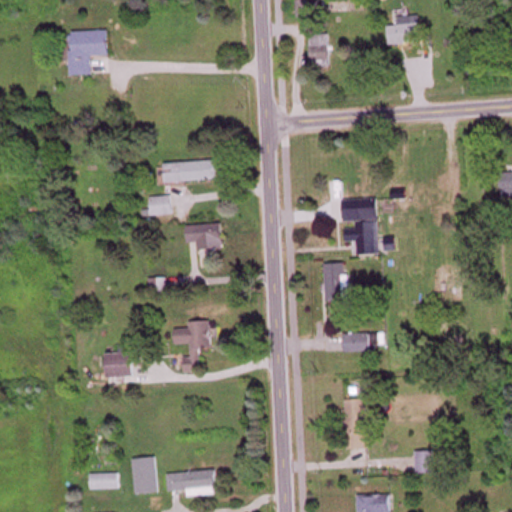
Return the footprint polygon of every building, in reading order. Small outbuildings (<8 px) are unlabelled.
[(400,18),(401,26),(391,27),(392,47),(424,44),(422,17),(400,18)] [(114,56),(113,31),(73,32),(74,77),(97,76),(96,57),(114,56)] [(314,67),(333,67),(333,36),(314,36),(314,67)] [(221,162),(169,164),(169,183),(222,181),(221,162)] [(454,180),(412,179),(411,203),(419,203),(419,214),(431,215),(431,203),(454,203),(454,180)] [(177,215),(175,197),(154,199),(155,217),(177,215)] [(353,258),(374,257),(373,222),(381,222),(381,200),(364,201),(364,227),(352,227),(353,258)] [(191,226),(192,244),(203,244),(203,251),(227,251),(227,226),(191,226)] [(330,266),(330,302),(355,302),(354,265),(330,266)] [(216,348),(215,322),(194,323),(194,329),(178,330),(179,345),(195,345),(195,358),(188,358),(189,374),(205,373),(204,348),(216,348)] [(389,335),(355,335),(355,352),(389,352),(389,335)] [(110,378),(136,378),(136,346),(122,346),(122,354),(110,354),(110,378)] [(371,450),(370,400),(350,401),(351,450),(371,450)] [(438,474),(438,452),(419,452),(419,474),(438,474)] [(161,495),(161,459),(138,460),(139,496),(161,495)] [(192,498),(223,495),(220,471),(171,476),(173,493),(192,491),(192,498)] [(123,491),(123,475),(94,475),(94,491),(123,491)]
